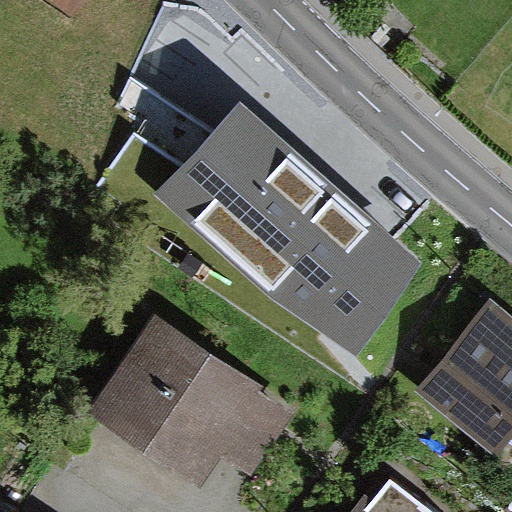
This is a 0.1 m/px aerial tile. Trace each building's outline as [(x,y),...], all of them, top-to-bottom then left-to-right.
[(40,0),(73,22),(87,0),(40,0)] [(229,87),(173,158),(141,133),(113,169),(350,357),(435,250),(229,87)] [(511,424),(511,332),(481,308),(410,395),(486,456),(511,424)] [(292,411),(150,319),(84,420),(191,489),(213,454),(249,477),(292,411)] [(425,511),(379,480),(356,511),(425,511)] [(39,511),(17,498),(7,511),(39,511)]
